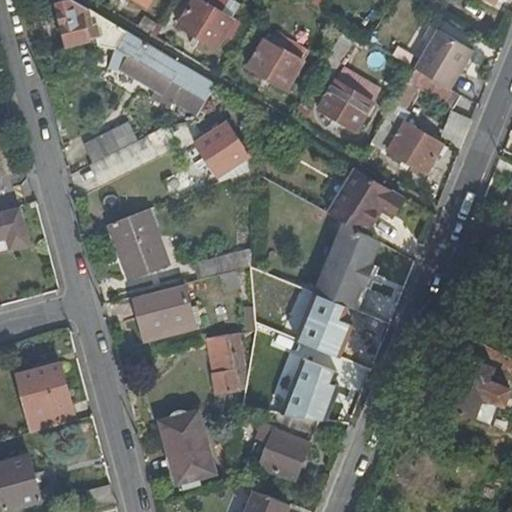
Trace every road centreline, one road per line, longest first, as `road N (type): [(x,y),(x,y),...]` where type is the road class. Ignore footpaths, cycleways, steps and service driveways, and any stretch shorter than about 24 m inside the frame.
road 1 (residential): [(511,79),(335,511)]
road 2 (residential): [(85,303),(3,0)]
road 3 (residential): [(145,511),(85,303)]
